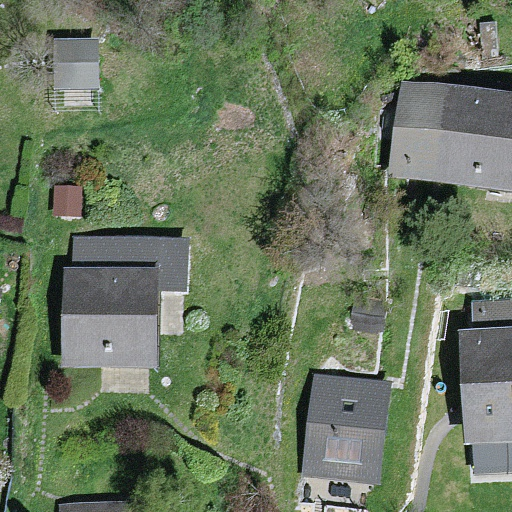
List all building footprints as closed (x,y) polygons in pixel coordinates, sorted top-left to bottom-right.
[(511,100),(412,88),(399,187),(511,200),(511,100)] [(198,249),(75,246),(72,370),(170,372),(172,295),(197,296),(198,249)] [(0,370),(15,305),(0,301),(0,370)] [(511,337),(468,342),(479,455),(511,451),(511,337)] [(402,399),(317,388),(305,484),(389,495),(402,399)]
